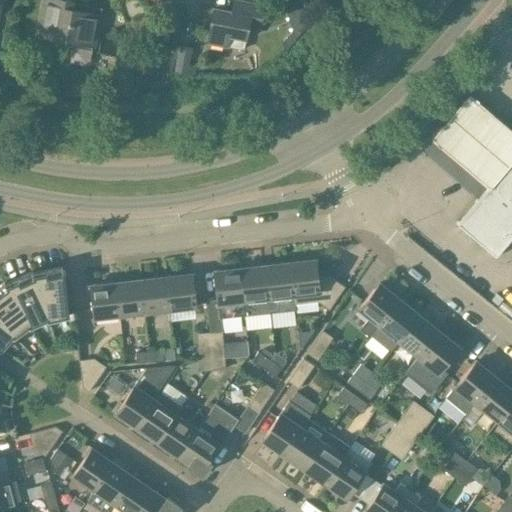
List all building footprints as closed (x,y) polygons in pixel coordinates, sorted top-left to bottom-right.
[(43,0),(36,36),(94,47),(100,16),(71,10),(72,3),(54,0),(43,0)] [(207,43),(244,50),(248,26),(259,28),(263,8),(240,3),(238,14),(213,9),(207,43)] [(313,11),(284,6),(292,31),(295,39),(321,12),(313,11)] [(147,70),(167,74),(172,47),(152,43),(147,70)] [(173,72),(188,75),(194,48),(179,45),(173,72)] [(475,101),(470,97),(430,142),(436,147),(454,163),(474,180),(486,190),(505,168),(511,159),(511,133),(493,116),(475,101)] [(478,199),(456,224),(495,258),(511,238),(511,159),(505,168),(486,190),(478,199)] [(317,302),(329,310),(344,286),(329,276),(317,277),(315,260),(289,263),(294,304),(317,302)] [(293,304),(294,304),(289,263),(264,266),(268,297),(292,294),(293,304)] [(32,270),(48,320),(68,315),(62,266),(33,272),(32,270)] [(243,300),(268,297),(264,266),(239,269),(243,300)] [(217,303),(243,300),(239,269),(213,272),(216,300),(217,303)] [(4,281),(3,281),(30,326),(47,318),(47,320),(48,320),(32,270),(5,283),(4,281)] [(166,277),(169,309),(195,306),(191,274),(166,277)] [(141,280),(144,312),(169,309),(166,277),(141,280)] [(115,283),(119,314),(144,312),(141,280),(115,283)] [(0,321),(14,336),(29,325),(29,326),(30,326),(3,281),(0,284),(0,321)] [(91,296),(93,317),(119,314),(115,283),(86,286),(88,296),(91,296)] [(371,335),(379,325),(379,324),(399,300),(378,283),(359,308),(370,317),(362,327),(371,335)] [(292,294),(268,297),(269,313),(295,310),(294,304),(293,304),(292,294)] [(268,297),(243,300),(244,316),(269,313),(268,297)] [(217,303),(216,300),(206,301),(210,332),(222,331),(221,319),(244,316),(243,300),(217,303)] [(379,324),(379,325),(398,340),(418,315),(399,300),(379,324)] [(398,340),(418,356),(438,331),(418,315),(398,340)] [(0,350),(1,349),(12,335),(13,337),(14,336),(0,321),(0,350)] [(306,353),(317,360),(333,338),(322,330),(306,353)] [(210,332),(209,332),(209,335),(211,359),(224,358),(222,331),(210,332)] [(404,374),(430,395),(448,374),(441,368),(458,348),(438,331),(418,356),(404,374)] [(196,333),(198,361),(211,359),(209,335),(209,332),(196,333)] [(227,355),(246,353),(246,341),(226,342),(227,355)] [(149,351),(150,362),(165,361),(164,350),(149,351)] [(136,352),(136,363),(150,362),(149,351),(136,352)] [(251,361),(263,369),(269,360),(257,352),(251,361)] [(224,358),(211,359),(212,371),(226,369),(224,358)] [(288,381),(299,388),(314,365),(303,358),(288,381)] [(82,387),(90,393),(109,367),(96,359),(80,361),(82,387)] [(211,359),(198,361),(199,372),(212,371),(211,359)] [(263,369),(275,377),(282,368),(269,360),(263,369)] [(469,410),(495,378),(475,361),(445,398),(466,414),(469,410)] [(113,410),(137,427),(161,393),(158,391),(175,366),(146,368),(121,404),(119,402),(113,410)] [(347,383),(358,391),(364,382),(353,374),(347,383)] [(498,420),(511,402),(511,391),(495,378),(469,410),(477,417),(484,409),(498,420)] [(247,406),(258,413),(274,390),(263,382),(247,406)] [(358,391),(370,400),(376,391),(364,382),(358,391)] [(337,396),(348,404),(355,395),(344,387),(337,396)] [(137,427),(158,441),(176,415),(182,407),(161,393),(137,427)] [(348,404),(360,413),(367,404),(355,395),(348,404)] [(396,422),(407,430),(422,410),(423,408),(413,400),(396,422)] [(262,440),(283,454),(301,428),(310,415),(289,401),(280,414),(262,440)] [(511,444),(511,402),(498,420),(511,432),(505,440),(511,444)] [(197,429),(218,444),(217,445),(220,446),(229,433),(238,419),(228,413),(227,414),(213,405),(205,416),(197,429)] [(407,430),(418,438),(434,415),(423,408),(422,410),(407,430)] [(179,455),(197,429),(205,416),(197,410),(188,423),(176,415),(158,441),(179,455)] [(380,444),(391,452),(392,450),(407,430),(396,422),(380,444)] [(32,448),(45,457),(63,432),(55,426),(28,433),(32,448)] [(283,454),(304,469),(322,443),(301,428),(283,454)] [(188,465),(202,475),(210,462),(207,460),(217,445),(218,444),(197,429),(179,455),(189,463),(188,465)] [(391,452),(402,460),(418,438),(407,430),(392,450),(391,452)] [(304,469),(325,483),(343,457),(342,456),(322,443),(304,469)] [(94,489),(112,463),(88,447),(83,455),(85,457),(73,475),(94,489)] [(325,483),(346,498),(370,463),(348,448),(342,456),(343,457),(325,483)] [(50,459),(54,472),(66,455),(57,449),(50,459)] [(449,461),(460,469),(466,461),(454,453),(449,461)] [(442,469),(454,478),(460,469),(449,461),(442,469)] [(466,461),(460,469),(472,478),(483,486),(489,478),(466,461)] [(94,489),(115,504),(133,477),(112,463),(94,489)] [(460,469),(454,478),(466,486),(472,478),(460,469)] [(0,482),(9,480),(7,470),(0,471),(0,482)] [(126,511),(139,511),(154,492),(133,477),(115,504),(127,511),(126,511)] [(0,482),(0,509),(6,507),(6,508),(16,506),(9,480),(0,482)] [(40,484),(44,497),(54,494),(50,481),(40,484)] [(364,510),(367,511),(394,511),(409,490),(400,484),(395,492),(382,484),(364,510)] [(394,511),(423,511),(413,505),(418,496),(409,490),(394,511)] [(175,511),(180,506),(166,497),(165,499),(154,492),(139,511),(175,511)] [(44,497),(48,511),(58,508),(54,494),(44,497)] [(495,511),(509,511),(511,510),(511,507),(504,501),(495,511)]
